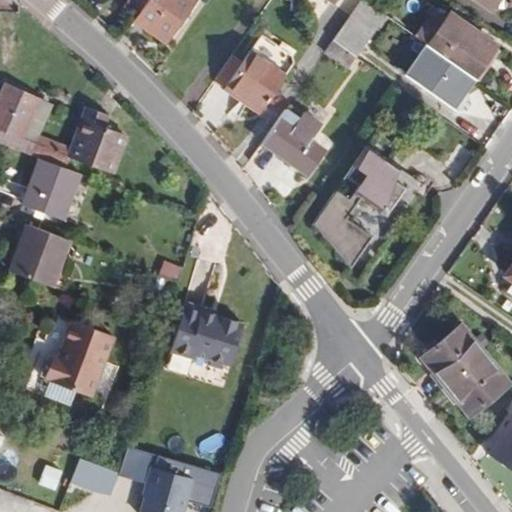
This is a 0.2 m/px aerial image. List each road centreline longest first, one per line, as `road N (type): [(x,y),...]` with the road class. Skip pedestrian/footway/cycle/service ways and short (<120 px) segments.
road 1 (residential): [(43,0),(197,150),(355,359)]
road 2 (residential): [(511,145),(355,359)]
road 3 (residential): [(355,359),(492,511)]
road 4 (residential): [(232,511),(261,443),(355,359)]
